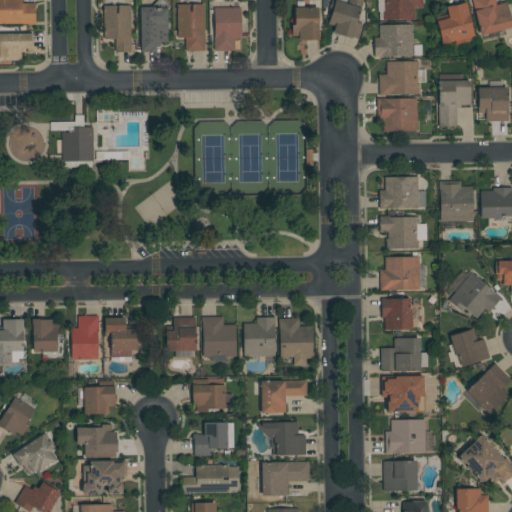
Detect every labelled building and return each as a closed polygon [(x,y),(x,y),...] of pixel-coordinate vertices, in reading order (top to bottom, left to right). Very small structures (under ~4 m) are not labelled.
[(0,0),(22,0),(22,3),(35,3),(36,24),(22,25),(22,24),(0,24),(0,0)] [(150,7),(157,0),(163,0),(170,6),(167,9),(168,43),(160,43),(160,47),(156,47),(156,52),(149,52),(141,52),(141,49),(136,50),(136,30),(140,30),(140,8),(150,7)] [(358,39),(353,37),(352,39),(333,33),(335,26),(328,24),(330,19),(333,11),(329,10),(332,1),(335,2),(335,1),(347,4),(348,0),(362,0),(363,1),(357,23),(362,24),(358,39)] [(423,0),(423,8),(414,8),(415,20),(410,20),(410,21),(406,21),(406,20),(379,21),(379,12),(377,12),(377,0),(423,0)] [(494,0),(496,5),(507,2),(511,22),(511,27),(481,36),(471,0),(494,0)] [(448,14),(446,7),(466,2),(468,8),(467,8),(472,29),(473,29),(475,40),(459,44),(458,40),(442,44),(435,18),(448,14)] [(205,51),(193,51),(193,52),(191,52),(191,51),(185,51),(185,38),(177,38),(177,5),(189,5),(189,6),(192,6),(192,5),(204,4),(205,51)] [(115,52),(115,40),(104,40),(104,6),(116,6),(116,13),(118,13),(118,6),(131,6),(131,52),(115,52)] [(318,7),(319,36),(320,36),(320,41),(303,41),(303,40),(299,40),(299,36),(292,36),(292,25),(295,25),(294,8),(318,7)] [(241,8),(241,39),(234,39),(234,51),(214,51),(214,37),(215,37),(214,8),(241,8)] [(412,24),(413,55),(382,56),(382,57),(374,57),(374,38),(379,38),(379,25),(412,24)] [(0,33),(31,33),(31,34),(33,34),(33,53),(27,54),(27,48),(23,48),(23,52),(21,52),(21,60),(0,60),(0,33)] [(418,61),(419,70),(417,70),(417,86),(419,86),(419,94),(390,95),(383,95),(383,96),(379,96),(378,75),(386,75),(386,62),(418,61)] [(470,81),(470,105),(460,105),(460,108),(456,108),(456,126),(438,127),(438,105),(439,105),(438,81),(470,81)] [(507,87),(508,122),(485,122),(485,113),(478,114),(478,88),(507,87)] [(384,98),(384,99),(417,98),(417,131),(383,131),(383,120),(377,120),(376,98),(384,98)] [(74,132),(74,127),(93,127),(93,149),(80,149),(80,161),(62,162),(62,132),(74,132)] [(417,176),(418,208),(379,209),(379,190),(384,190),(384,177),(417,176)] [(439,190),(438,181),(461,181),(461,187),(472,187),(472,200),(473,200),(473,204),(472,204),(473,221),(440,222),(439,190)] [(492,191),(492,188),(511,187),(511,194),(511,216),(501,216),(501,218),(493,218),(493,219),(491,219),(490,218),(480,218),(480,191),(492,191)] [(386,239),(388,239),(387,232),(379,232),(379,216),(389,216),(389,217),(417,217),(418,224),(416,224),(416,240),(418,240),(418,248),(386,249),(386,239)] [(419,257),(419,289),(388,290),(379,291),(379,270),(384,270),(384,257),(419,257)] [(511,292),(510,293),(510,285),(503,285),(503,280),(497,280),(497,275),(495,275),(495,262),(498,262),(498,261),(511,261),(511,292)] [(501,298),(489,312),(484,308),(476,318),(465,309),(462,312),(448,300),(455,292),(447,286),(454,278),(458,282),(465,273),(466,274),(469,271),(501,298)] [(384,318),(381,318),(381,299),(409,298),(409,309),(411,309),(411,330),(384,330),(384,318)] [(73,360),(73,362),(68,362),(68,356),(71,356),(71,328),(78,328),(77,316),(83,316),(83,315),(86,315),(86,316),(98,316),(98,332),(97,332),(98,359),(73,360)] [(195,317),(196,351),(166,351),(166,330),(173,330),(173,317),(195,317)] [(236,357),(227,357),(227,361),(211,362),(211,357),(203,357),(203,328),(202,328),(202,322),(201,322),(201,317),(223,317),(223,325),(235,325),(236,357)] [(125,318),(125,329),(137,329),(137,350),(131,350),(131,357),(124,357),(124,362),(118,362),(118,357),(111,357),(110,350),(112,350),(111,336),(105,336),(104,318),(125,318)] [(256,323),(256,318),(274,318),(275,356),(243,357),(243,324),(256,323)] [(313,358),(304,358),(304,359),(297,359),(295,359),(295,357),(288,358),(288,359),(279,359),(278,323),(278,319),(299,318),(299,327),(312,326),(313,358)] [(9,366),(2,366),(1,364),(0,364),(0,330),(2,330),(2,320),(23,319),(23,333),(22,333),(23,351),(11,352),(11,364),(9,366)] [(33,352),(32,325),(31,325),(31,319),(38,319),(38,320),(52,320),(52,324),(59,324),(59,334),(56,334),(57,352),(33,352)] [(472,328),(476,341),(484,339),(490,358),(461,367),(457,356),(456,357),(449,336),(472,328)] [(419,338),(420,371),(380,372),(380,348),(394,348),(393,338),(419,338)] [(494,363),(511,380),(501,390),(507,396),(489,414),(466,391),(494,363)] [(390,378),(390,379),(420,379),(420,387),(419,387),(419,403),(421,403),(421,412),(389,412),(389,400),(380,400),(380,378),(390,378)] [(306,380),(306,396),(285,396),(285,413),(276,413),(276,414),(261,414),(260,381),(306,380)] [(98,387),(98,381),(113,381),(114,386),(114,394),(116,394),(116,402),(115,402),(115,406),(108,406),(108,414),(84,414),(83,387),(98,387)] [(196,405),(192,405),(192,401),(192,385),(197,385),(224,385),(225,394),(232,394),(232,408),(225,408),(225,409),(218,409),(218,412),(196,412),(196,405)] [(35,410),(25,425),(28,426),(22,436),(16,432),(14,435),(7,431),(6,431),(0,427),(0,421),(14,397),(35,410)] [(425,419),(425,453),(394,453),(394,454),(385,454),(384,431),(390,431),(390,420),(425,419)] [(227,422),(227,448),(211,449),(211,456),(194,456),(193,439),(193,434),(197,434),(197,435),(203,435),(203,423),(227,422)] [(257,427),(257,423),(298,422),(298,435),(305,435),(305,455),(272,456),(272,449),(271,449),(270,440),(257,427)] [(101,428),(101,425),(112,424),(112,432),(116,432),(116,439),(117,439),(117,452),(115,452),(116,457),(100,458),(100,452),(84,452),(84,428),(101,428)] [(43,434),(48,441),(50,440),(55,447),(53,448),(55,450),(52,452),(57,461),(38,473),(36,470),(28,475),(23,467),(22,465),(20,466),(12,454),(43,434)] [(506,458),(511,467),(511,476),(501,484),(498,479),(493,484),(488,478),(484,482),(482,482),(481,482),(472,472),(470,471),(466,467),(466,465),(465,464),(464,464),(458,458),(459,458),(458,456),(475,441),(474,440),(480,435),(481,436),(482,435),(490,444),(491,443),(495,448),(494,449),(503,459),(506,458)] [(309,481),(287,482),(288,495),(262,496),(261,483),(256,483),(255,463),(309,461),(309,481)] [(416,461),(417,491),(383,491),(382,462),(416,461)] [(228,465),(228,466),(237,466),(237,476),(232,477),(232,480),(235,480),(235,488),(229,488),(229,492),(183,493),(183,488),(182,488),(182,481),(182,477),(195,477),(195,466),(228,465)] [(124,482),(114,482),(115,487),(111,487),(111,494),(89,494),(89,468),(123,467),(124,482)] [(32,490),(33,486),(38,489),(42,482),(60,493),(48,511),(41,511),(33,507),(30,511),(14,503),(24,485),(32,490)] [(455,489),(480,489),(480,495),(487,495),(487,511),(458,511),(456,511),(455,489)] [(402,511),(402,502),(426,501),(426,511),(402,511)] [(190,511),(190,503),(215,503),(215,511),(190,511)]
